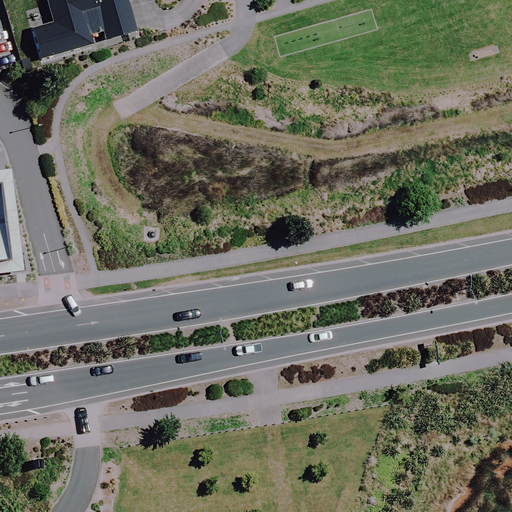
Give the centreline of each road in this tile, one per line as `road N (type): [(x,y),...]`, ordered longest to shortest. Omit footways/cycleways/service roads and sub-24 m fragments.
road 1 (secondary): [(511,304),(0,398)]
road 2 (secondary): [(0,336),(511,247)]
